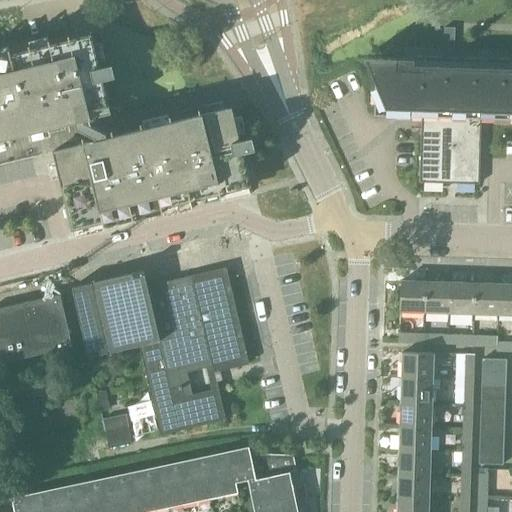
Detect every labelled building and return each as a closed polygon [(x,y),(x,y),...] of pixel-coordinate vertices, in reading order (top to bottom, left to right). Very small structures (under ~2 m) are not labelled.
[(0,139),(112,113),(104,80),(114,77),(117,77),(114,64),(111,65),(101,67),(93,34),(0,56),(0,139)] [(511,60),(414,57),(413,60),(367,59),(367,60),(368,60),(379,85),(377,85),(376,116),(424,117),(422,183),(482,185),(484,119),(511,120),(511,60)] [(57,149),(77,235),(250,191),(230,109),(57,149)] [(250,365),(228,268),(149,287),(146,271),(75,288),(91,358),(143,346),(164,436),(228,421),(220,390),(186,398),(179,367),(212,359),(215,374),(250,365)] [(427,313),(428,283),(403,282),(402,312),(427,313)] [(451,314),(452,283),(428,283),(427,313),(451,314)] [(476,314),(477,284),(452,283),(451,314),(476,314)] [(500,315),(501,285),(477,284),(476,314),(500,315)] [(511,315),(511,285),(501,285),(500,315),(511,315)] [(0,361),(1,365),(74,348),(63,295),(0,309),(0,361)] [(400,334),(400,344),(418,344),(419,335),(400,334)] [(434,335),(433,345),(450,345),(451,336),(434,335)] [(451,336),(450,345),(475,346),(475,337),(451,336)] [(482,337),(482,346),(497,347),(498,347),(499,347),(499,343),(499,341),(500,337),(482,337)] [(499,347),(499,353),(511,353),(511,343),(499,343),(499,347)] [(405,379),(435,380),(435,355),(405,354),(405,379)] [(467,356),(466,381),(475,381),(476,356),(467,356)] [(484,372),(509,373),(509,361),(484,360),(484,372)] [(509,373),(484,372),(483,386),(508,387),(509,373)] [(404,403),(434,404),(434,389),(440,389),(440,380),(435,380),(405,379),(404,403)] [(465,395),(465,405),(474,405),(475,381),(466,381),(465,395)] [(508,400),(508,387),(483,386),(483,399),(508,400)] [(508,400),(483,399),(483,412),(507,413),(508,400)] [(403,428),(433,429),(434,404),(404,403),(403,428)] [(465,412),(464,430),(474,430),(474,412),(465,412)] [(482,425),(507,426),(507,413),(483,412),(482,425)] [(134,444),(128,415),(104,420),(111,449),(134,444)] [(482,438),(506,439),(507,426),(482,425),(482,438)] [(402,452),(432,453),(433,429),(403,428),(402,452)] [(464,445),(463,454),(473,454),(473,437),(464,436),(464,445)] [(481,451),(506,452),(506,439),(482,438),(481,451)] [(506,465),(506,452),(481,451),(481,464),(506,465)] [(401,476),(431,477),(432,453),(402,452),(401,476)] [(463,454),(462,478),(472,479),(473,454),(463,454)] [(252,491),(258,490),(256,480),(251,455),(15,504),(16,511),(150,511),(240,493),(237,483),(249,481),(252,491)] [(256,480),(258,490),(263,511),(300,511),(292,473),(298,472),(294,456),(252,455),(258,480),(256,480)] [(480,475),(480,494),(489,494),(489,475),(480,475)] [(401,501),(431,502),(431,477),(401,476),(401,501)] [(462,485),(462,503),(471,503),(472,485),(462,485)] [(400,511),(430,511),(431,502),(401,501),(400,511)]
